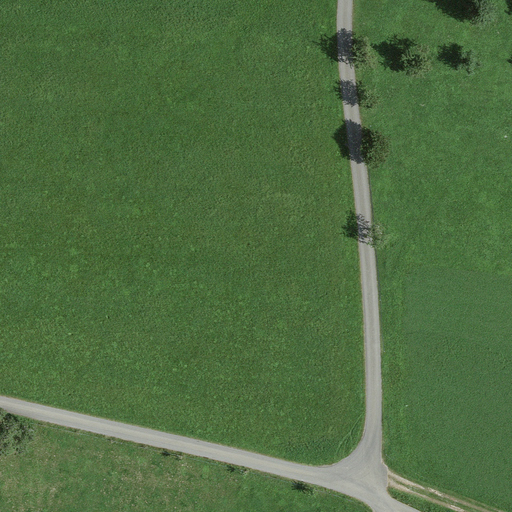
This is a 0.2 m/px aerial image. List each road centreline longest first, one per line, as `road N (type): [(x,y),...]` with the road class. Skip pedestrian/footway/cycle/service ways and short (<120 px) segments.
road 1 (track): [(358,489),(372,439),(374,367),(345,0)]
road 2 (track): [(358,489),(0,403)]
